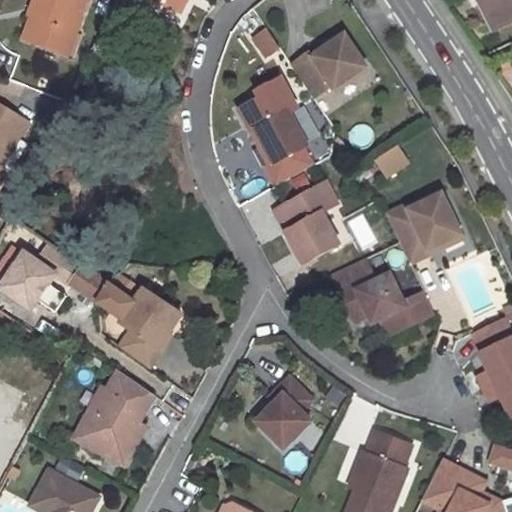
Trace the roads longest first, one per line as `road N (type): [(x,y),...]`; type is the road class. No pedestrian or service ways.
road 1 (residential): [(235,0),(217,13),(178,89),(198,170),(257,297)]
road 2 (residential): [(257,297),(304,350),(380,397),(464,414)]
road 3 (residential): [(257,297),(145,511)]
road 4 (tertiary): [(401,0),(511,189)]
